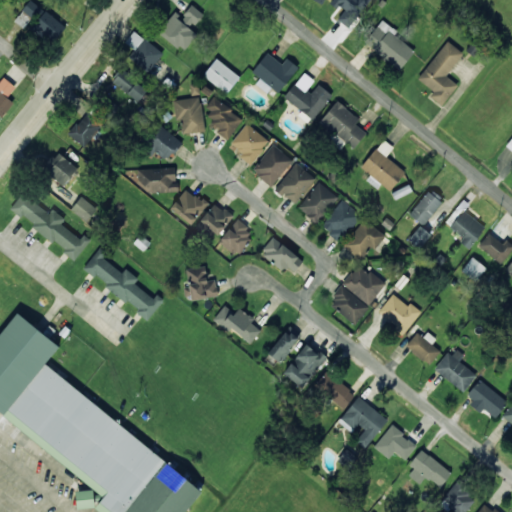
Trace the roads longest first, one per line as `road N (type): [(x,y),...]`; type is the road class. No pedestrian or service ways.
road 1 (residential): [(511,201),(267,0)]
road 2 (residential): [(511,475),(298,302)]
road 3 (secondary): [(0,156),(126,0)]
road 4 (residential): [(298,302),(324,260),(210,164)]
